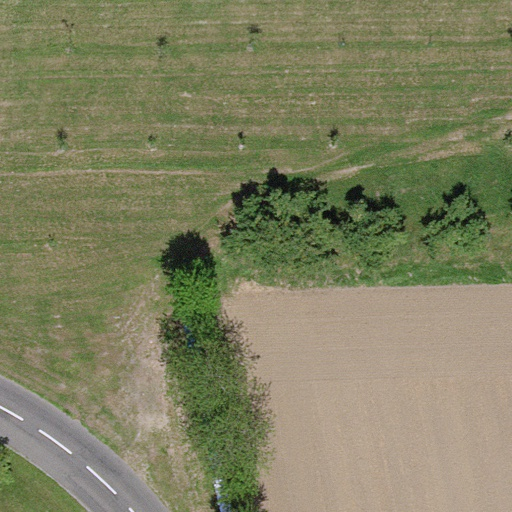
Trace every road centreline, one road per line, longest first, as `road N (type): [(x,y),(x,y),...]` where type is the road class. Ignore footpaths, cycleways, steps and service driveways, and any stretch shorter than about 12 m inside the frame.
road 1 (track): [(511,111),(374,171),(282,197),(231,225),(179,280),(126,503)]
road 2 (tertiary): [(132,511),(84,463),(0,410)]
